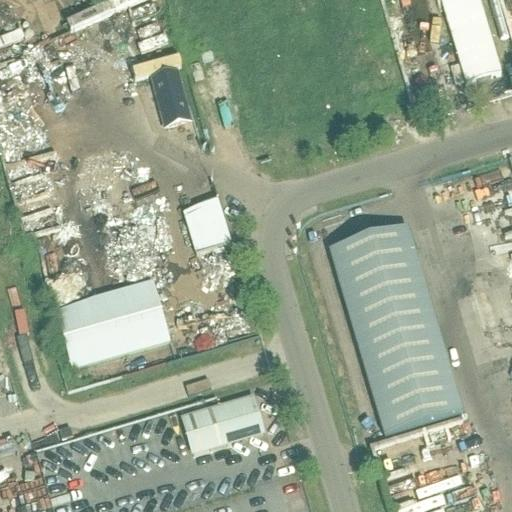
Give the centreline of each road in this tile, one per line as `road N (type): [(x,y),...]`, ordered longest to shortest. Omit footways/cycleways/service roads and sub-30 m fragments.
road 1 (unclassified): [(343,511),(264,251),(269,211),(295,189),(511,125)]
road 2 (unknown): [(294,350),(89,417),(53,416),(38,390)]
